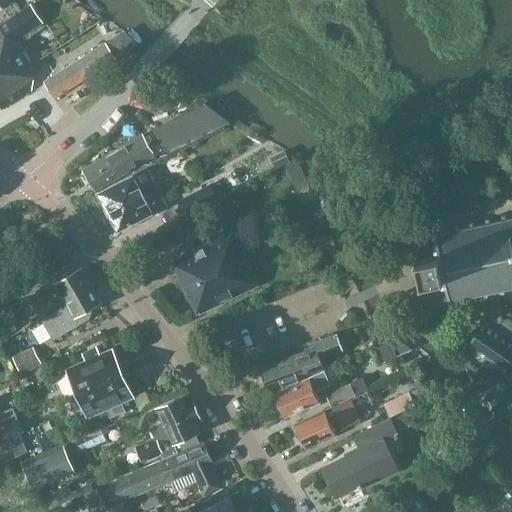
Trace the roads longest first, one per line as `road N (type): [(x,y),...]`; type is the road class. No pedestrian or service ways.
road 1 (residential): [(295,511),(124,283),(21,179)]
road 2 (unclassified): [(21,179),(91,122),(208,0)]
